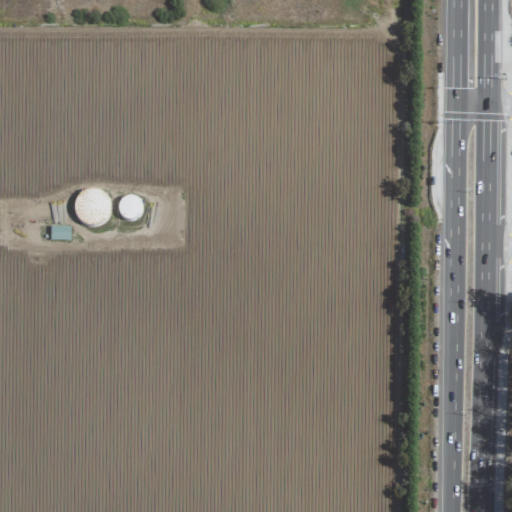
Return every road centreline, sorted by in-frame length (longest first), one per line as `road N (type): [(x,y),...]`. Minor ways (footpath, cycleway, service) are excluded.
road 1 (secondary): [(480,511),(485,0)]
road 2 (secondary): [(451,297),(447,511)]
road 3 (secondary): [(455,102),(451,297)]
